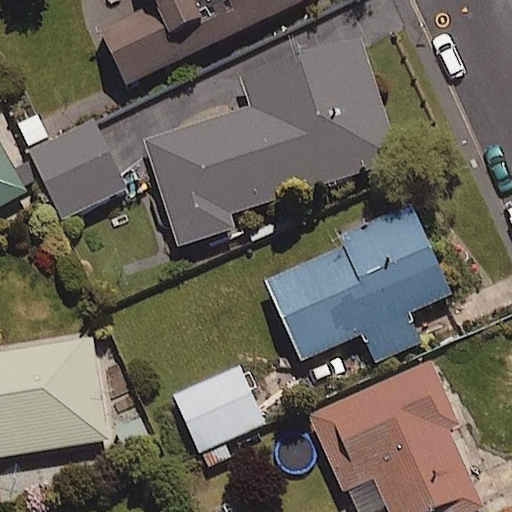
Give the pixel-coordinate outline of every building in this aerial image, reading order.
[(157,0),(164,14),(107,41),(132,92),(323,1),(322,0),(157,0)] [(403,165),(365,49),(303,69),(300,60),(245,78),(258,117),(152,152),(185,254),(240,236),(235,220),(403,165)] [(128,198),(97,131),(37,159),(68,226),(128,198)] [(0,215),(29,199),(0,146),(0,215)] [(457,300),(418,213),(368,235),(372,244),(272,289),(308,368),(368,341),(380,366),(423,346),(411,320),(457,300)] [(0,354),(0,464),(113,445),(96,346),(6,361),(4,353),(0,354)] [(270,428),(243,372),(179,403),(212,472),(232,462),(227,449),(270,428)] [(490,511),(429,372),(316,421),(355,511),(490,511)]
